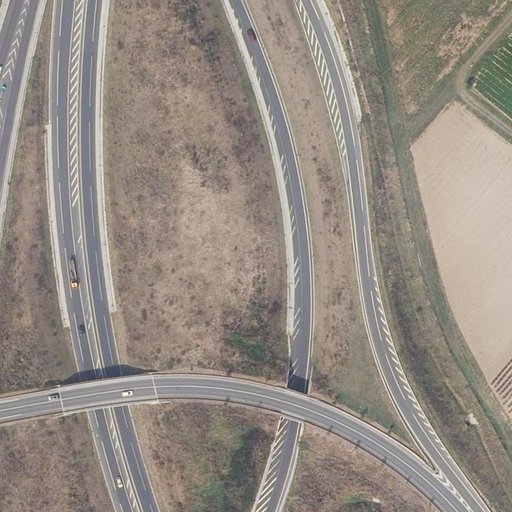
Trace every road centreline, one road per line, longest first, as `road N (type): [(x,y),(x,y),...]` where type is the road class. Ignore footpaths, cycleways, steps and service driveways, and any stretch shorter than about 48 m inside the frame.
road 1 (motorway): [(482,511),(413,419),(395,379),(370,292),(341,100),(301,0)]
road 2 (motorway): [(262,511),(295,394),(298,231),(277,127),(231,0)]
road 3 (motorway): [(68,0),(62,192),(71,287),(125,511)]
road 4 (motorway): [(144,511),(98,335),(89,265),(82,130),(89,0)]
road 5 (primary): [(457,511),(394,453),(285,401),(156,387),(6,409)]
road 6 (motorway): [(33,0),(0,162)]
